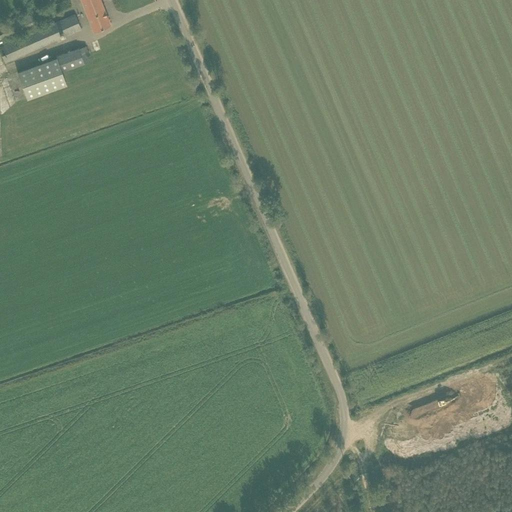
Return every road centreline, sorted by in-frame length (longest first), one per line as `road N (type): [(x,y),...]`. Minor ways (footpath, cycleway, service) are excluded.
road 1 (unclassified): [(293,511),(342,450),(348,417),(170,0)]
road 2 (track): [(347,434),(382,409),(511,356)]
